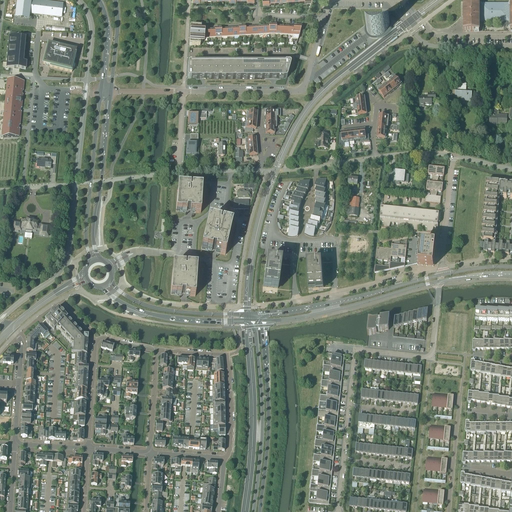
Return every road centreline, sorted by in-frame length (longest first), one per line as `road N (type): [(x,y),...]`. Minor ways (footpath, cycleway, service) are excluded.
road 1 (secondary): [(258,511),(268,413),(262,321)]
road 2 (secondary): [(101,92),(89,263)]
road 3 (secondary): [(99,259),(92,229),(109,92)]
road 4 (secondary): [(99,287),(164,317),(255,322)]
road 5 (secondary): [(255,314),(158,309),(110,281)]
road 6 (residential): [(355,351),(431,357),(439,282)]
road 7 (residential): [(183,92),(297,92),(311,60)]
road 8 (residential): [(392,0),(426,45),(511,46)]
road 9 (residential): [(511,36),(434,35),(403,0)]
road 10 (unclassified): [(101,92),(36,81),(38,26)]
road 11 (residential): [(440,275),(454,155)]
road 12 (residential): [(448,511),(461,391)]
